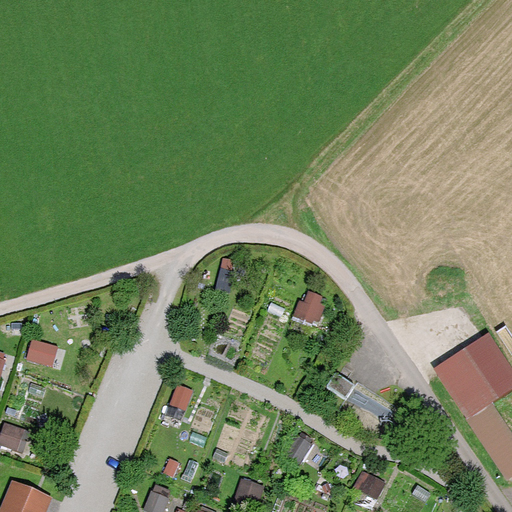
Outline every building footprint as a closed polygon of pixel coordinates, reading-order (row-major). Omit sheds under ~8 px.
[(237,260),(221,257),(215,291),(231,294),(237,260)] [(323,296),(309,290),(305,301),(299,299),(293,316),(314,323),(316,318),(321,321),(326,307),(320,304),(323,296)] [(59,345),(32,338),(26,358),(54,366),(59,345)] [(433,376),(504,487),(511,481),(511,442),(491,411),(499,406),(466,355),(433,376)] [(193,389),(177,384),(170,405),(187,410),(193,389)] [(30,430),(4,421),(0,432),(0,443),(23,451),(30,430)] [(313,445),(299,436),(286,457),(301,465),(313,445)] [(387,484),(363,471),(354,487),(377,500),(387,484)] [(264,485),(243,478),(235,500),(257,507),(264,485)] [(37,489),(14,479),(0,511),(46,511),(53,495),(37,489)] [(165,511),(171,500),(152,492),(144,511),(147,511),(165,511)]
